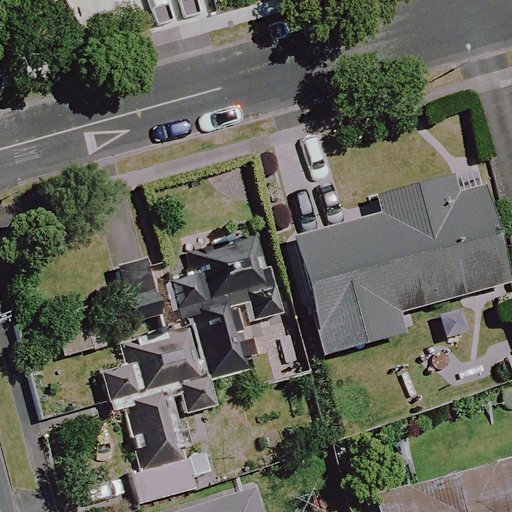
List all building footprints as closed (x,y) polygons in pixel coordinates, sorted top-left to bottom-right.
[(436,208),(432,191),(370,206),(375,224),(292,246),(321,359),(398,339),(393,318),(507,289),(483,196),(436,208)] [(258,259),(162,283),(174,329),(193,324),(205,373),(259,360),(246,309),(268,304),(258,259)] [(138,511),(218,487),(187,385),(202,381),(187,332),(131,348),(136,365),(98,376),(106,405),(138,511)] [(511,511),(511,466),(370,505),(371,511),(511,511)] [(261,511),(255,491),(184,511),(261,511)]
